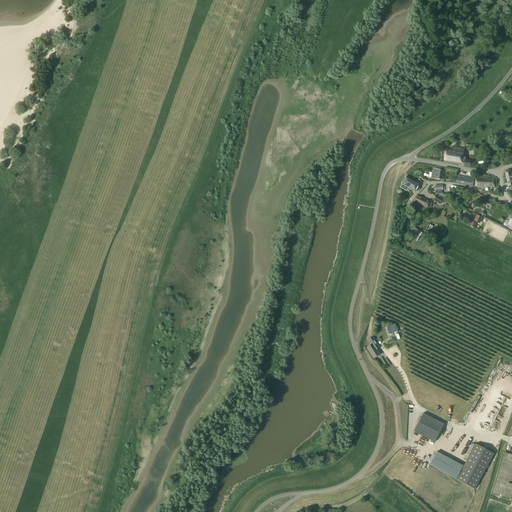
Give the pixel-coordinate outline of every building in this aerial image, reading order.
[(464,149),(453,147),(452,151),(446,150),(444,162),(464,165),(464,166),(471,167),(471,161),(465,160),(466,155),(464,154),(464,149)] [(444,171),(433,169),(432,173),(430,172),(429,177),(431,178),(442,180),(444,171)] [(474,177),(458,174),(456,183),(473,186),(474,177)] [(420,184),(406,177),(400,188),(407,191),(408,188),(415,192),(420,184)] [(488,178),(479,178),(479,188),(488,188),(488,187),(494,187),(495,179),(488,179),(488,178)] [(443,193),(442,185),(435,185),(435,194),(439,194),(439,196),(443,196),(443,198),(449,198),(449,193),(443,193)] [(442,198),(436,195),(433,200),(440,204),(442,198)] [(430,202),(418,196),(415,202),(427,208),(427,207),(428,208),(430,208),(431,207),(432,205),(432,204),(431,203),(430,202)] [(428,224),(425,231),(441,237),(445,226),(436,223),(434,226),(428,224)] [(379,348),(372,336),(368,339),(371,344),(366,348),(373,359),(380,355),(376,350),(379,348)] [(444,423),(423,412),(413,430),(434,441),(444,423)] [(493,453),(475,444),(457,480),(474,489),(493,453)] [(429,465),(456,479),(463,466),(437,452),(429,465)] [(511,497),(511,454),(505,452),(493,493),(511,499),(511,497)]
